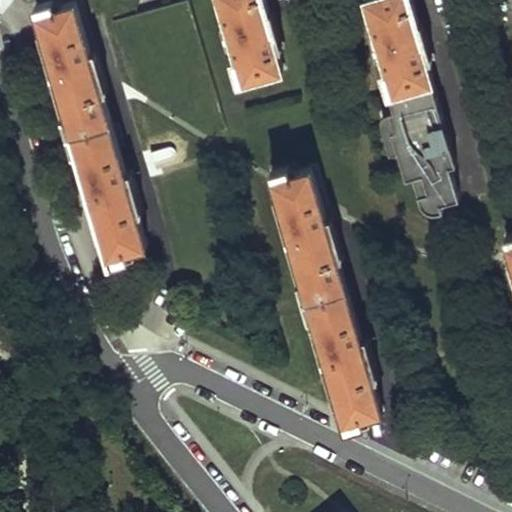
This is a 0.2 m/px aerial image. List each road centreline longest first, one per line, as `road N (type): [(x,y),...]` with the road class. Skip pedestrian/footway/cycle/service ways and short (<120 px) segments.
road 1 (residential): [(125,387),(185,370),(471,511)]
road 2 (residential): [(0,76),(56,265),(125,387)]
road 3 (residential): [(125,387),(222,511)]
